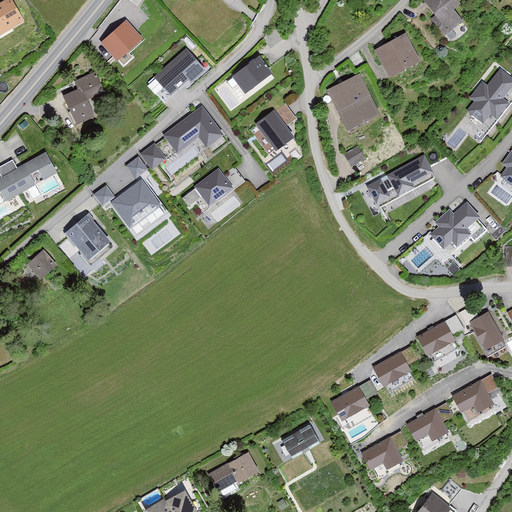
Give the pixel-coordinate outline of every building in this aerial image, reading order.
[(442,0),(429,0),(428,1),(439,16),(435,20),(445,33),(460,22),(452,11),(458,6),(453,0),(442,0)] [(21,22),(10,3),(0,8),(0,32),(1,34),(21,22)] [(140,38),(126,23),(104,43),(117,58),(140,38)] [(418,63),(405,40),(379,54),(392,77),(418,63)] [(204,71),(187,52),(148,86),(155,95),(164,87),(171,96),(190,79),(192,81),(204,71)] [(269,76),(259,61),(236,78),(246,93),(269,76)] [(511,83),(511,81),(500,72),(487,87),(484,85),(474,97),(478,101),(470,110),(482,121),(490,111),(496,116),(506,103),(500,98),(511,83)] [(103,94),(95,76),(77,84),(81,93),(66,100),(76,123),(92,116),(85,102),(103,94)] [(378,115),(359,79),(332,93),(350,130),(378,115)] [(221,135),(202,109),(167,136),(178,151),(199,135),(207,145),(221,135)] [(292,139),(274,115),(259,126),(277,150),(292,139)] [(354,165),(367,156),(359,145),(346,154),(354,165)] [(164,159),(154,146),(143,154),(153,168),(164,159)] [(511,153),(505,163),(510,167),(503,176),(511,182),(511,153)] [(55,174),(45,157),(18,172),(13,162),(6,166),(21,193),(55,174)] [(138,159),(128,167),(136,177),(146,169),(138,159)] [(381,183),(369,188),(377,203),(388,198),(386,193),(396,188),(400,194),(412,188),(410,184),(431,173),(424,160),(391,177),(392,180),(382,185),(381,183)] [(0,204),(21,193),(6,166),(0,169),(0,172),(4,180),(0,182),(0,204)] [(230,190),(218,174),(199,188),(210,204),(230,190)] [(159,205),(142,182),(114,203),(131,226),(159,205)] [(106,187),(96,195),(103,205),(114,197),(106,187)] [(488,231),(467,206),(454,216),(450,212),(438,222),(442,227),(433,234),(450,254),(470,237),(475,242),(488,231)] [(108,241),(88,218),(69,234),(89,257),(108,241)] [(54,266),(43,254),(30,265),(42,277),(54,266)] [(474,308),(463,313),(468,325),(472,323),(480,319),(474,308)] [(501,341),(489,315),(480,319),(472,323),(485,349),(501,341)] [(458,319),(446,325),(451,335),(463,329),(458,319)] [(451,335),(446,325),(421,337),(429,353),(454,341),(451,335)] [(414,349),(402,355),(407,366),(419,360),(414,349)] [(407,366),(402,355),(377,368),(385,384),(410,371),(407,366)] [(492,377),(481,383),(487,393),(498,387),(492,377)] [(481,383),(455,397),(463,411),(476,404),(480,411),(493,404),(487,393),(481,383)] [(371,384),(359,390),(364,401),(376,395),(371,384)] [(364,401),(359,390),(334,403),(342,419),(367,406),(364,401)] [(447,406),(436,412),(442,422),(452,416),(447,406)] [(436,412),(410,426),(417,440),(431,433),(435,440),(448,433),(442,422),(436,412)] [(320,441),(312,426),(285,441),(294,456),(320,441)] [(401,436),(390,442),(396,452),(407,446),(401,436)] [(390,442),(364,456),(371,470),(385,463),(389,470),(402,463),(396,452),(390,442)] [(248,456),(230,466),(238,480),(239,482),(257,472),(248,456)] [(230,466),(211,477),(219,491),(238,480),(230,466)] [(185,496),(166,505),(169,511),(194,511),(185,496)] [(448,511),(450,510),(433,497),(421,511),(448,511)] [(150,511),(169,511),(166,505),(165,503),(150,511)]
